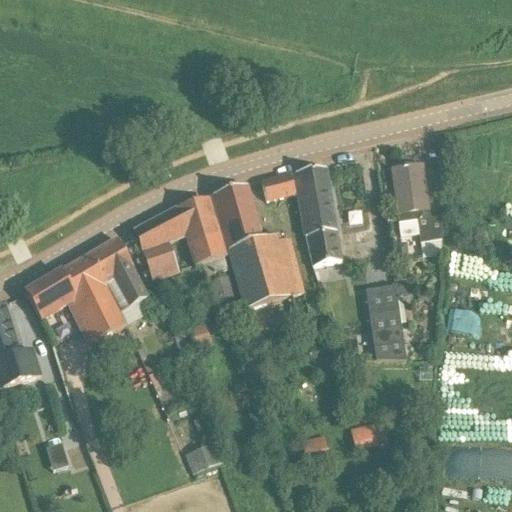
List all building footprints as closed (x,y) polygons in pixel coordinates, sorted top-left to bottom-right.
[(429,222),(425,188),(423,168),(391,172),(397,219),(399,219),(399,226),(417,224),(420,247),(441,244),(442,220),(429,222)] [(336,234),(329,192),(326,172),(294,177),(297,199),(314,271),(342,265),(336,234)] [(267,206),(297,199),(294,177),(261,186),(261,187),(262,187),(267,206)] [(262,245),(252,210),(246,191),(247,191),(247,190),(212,200),(247,315),(307,297),(290,244),(285,245),(283,239),(262,245)] [(225,261),(213,222),(207,203),(178,212),(134,235),(153,287),(180,277),(169,248),(186,242),(196,269),(203,267),(206,281),(227,276),(224,261),(225,261)] [(150,301),(127,261),(117,244),(89,260),(120,316),(126,329),(148,318),(142,305),(150,301)] [(126,329),(120,316),(89,260),(25,298),(42,326),(69,311),(89,350),(127,331),(126,329)] [(211,286),(219,319),(239,314),(232,281),(211,286)] [(398,300),(412,298),(410,283),(396,285),(398,300)] [(377,366),(405,366),(394,292),(367,295),(377,366)] [(0,392),(42,380),(33,354),(32,354),(30,349),(18,352),(11,328),(5,309),(0,310),(0,392)] [(205,326),(188,333),(196,355),(213,349),(205,326)] [(146,361),(143,352),(138,355),(141,363),(146,361)] [(450,456),(511,457),(511,425),(451,425),(450,456)] [(356,455),(372,451),(378,450),(373,428),(353,433),(351,433),(356,455)] [(307,467),(308,467),(330,462),(326,440),(304,445),(303,445),(307,467)] [(69,452),(75,472),(88,468),(81,448),(69,452)] [(186,460),(194,479),(224,466),(216,448),(186,460)]
